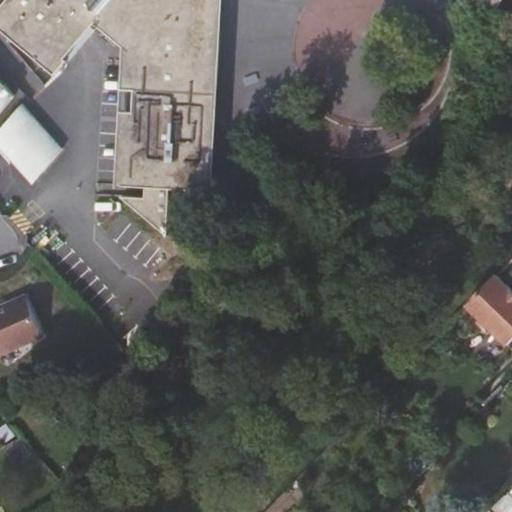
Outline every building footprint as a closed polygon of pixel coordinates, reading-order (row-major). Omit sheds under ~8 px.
[(511,0),(12,0),(0,16),(0,36),(58,80),(98,26),(109,34),(132,50),(124,186),(178,245),(171,188),(220,192),(232,0),(479,0),(504,14),(511,14),(511,0)] [(0,114),(18,98),(0,78),(0,114)] [(23,106),(0,129),(0,148),(34,181),(67,147),(23,106)] [(511,340),(511,293),(494,276),(465,305),(471,312),(471,319),(480,328),(488,328),(506,346),(511,340)] [(44,336),(26,295),(0,306),(0,351),(1,355),(44,336)]
